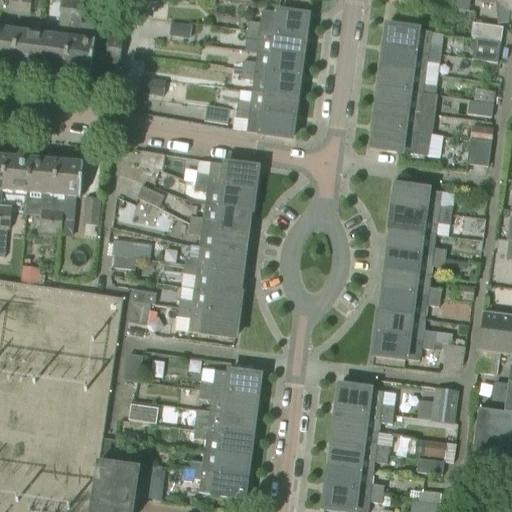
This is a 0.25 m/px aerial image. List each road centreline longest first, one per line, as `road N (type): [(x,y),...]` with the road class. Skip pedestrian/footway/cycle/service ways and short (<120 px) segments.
road 1 (residential): [(330,163),(0,112)]
road 2 (residential): [(277,511),(301,314)]
road 3 (residential): [(330,163),(353,0)]
road 4 (residential): [(301,314),(333,285),(339,240),(320,212)]
